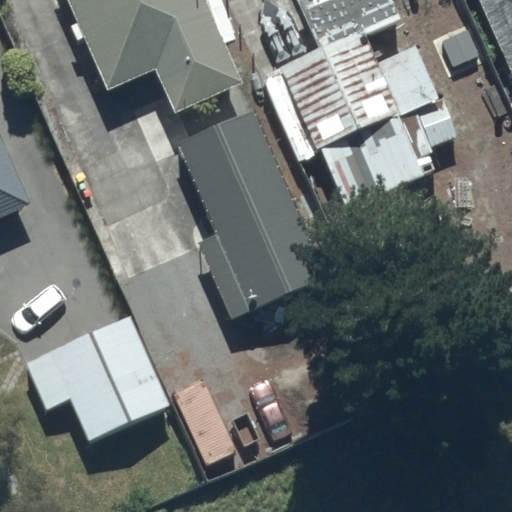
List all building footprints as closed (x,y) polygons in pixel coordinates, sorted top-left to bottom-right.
[(236,72),(205,0),(65,0),(72,16),(63,20),(70,36),(78,32),(101,87),(154,64),(169,100),(236,72)] [(298,0),(315,39),(272,57),(307,142),(313,140),(344,212),(441,171),(422,127),(461,111),(447,78),(431,85),(410,35),(373,50),(360,20),(397,5),(394,0),(298,0)] [(511,0),(475,0),(511,79),(511,0)] [(320,273),(249,101),(170,136),(209,229),(195,235),(227,311),(320,273)] [(0,209),(25,199),(0,139),(0,209)] [(166,399),(127,308),(20,354),(42,406),(67,395),(84,434),(166,399)]
